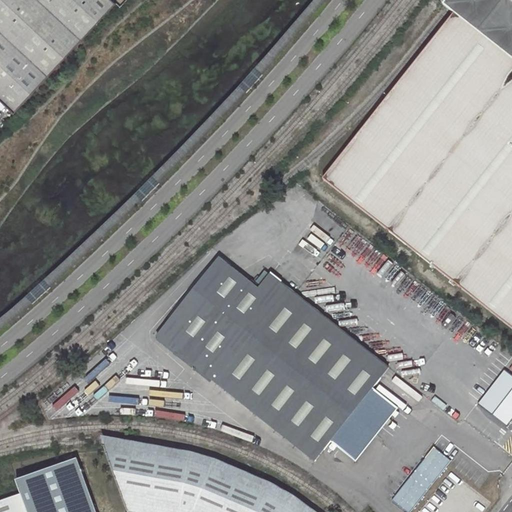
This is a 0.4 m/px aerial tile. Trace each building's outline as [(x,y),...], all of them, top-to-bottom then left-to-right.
[(115,0),(0,0),(0,86),(19,104),(115,0)] [(511,0),(446,0),(457,8),(376,109),(366,122),(324,173),(511,323),(511,0)] [(390,368),(281,282),(282,282),(272,274),(260,289),(221,258),(158,336),(316,461),(331,443),(356,463),(397,410),(373,389),(390,368)] [(135,345),(114,367),(129,381),(150,360),(135,345)] [(511,420),(511,377),(504,371),(478,404),(508,426),(511,420)] [(226,511),(227,511),(316,511),(312,508),(305,504),(286,492),(267,482),(246,472),(228,465),(210,459),(187,454),(171,451),(157,450),(142,448),(111,447),(109,447),(125,491),(158,494),(178,498),(201,503),(226,511)] [(434,447),(393,500),(407,511),(408,511),(451,461),(434,447)] [(24,490),(31,511),(100,511),(80,456),(19,478),(24,490)] [(31,511),(24,490),(0,499),(0,511),(31,511)] [(227,511),(226,511),(201,503),(178,498),(158,494),(125,491),(132,511),(143,511),(227,511)]
